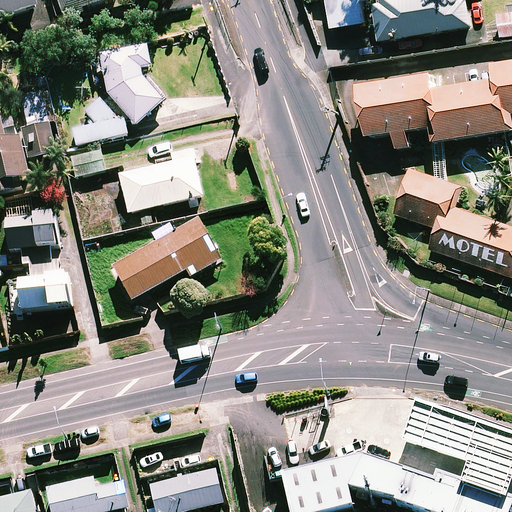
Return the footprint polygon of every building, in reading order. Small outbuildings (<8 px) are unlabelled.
[(0,0),(0,33),(6,32),(4,26),(37,15),(32,0),(0,0)] [(54,0),(61,24),(84,17),(82,11),(115,2),(114,0),(54,0)] [(367,3),(366,0),(324,0),(331,31),(364,24),(360,4),(367,3)] [(370,0),(377,44),(453,32),(455,45),(476,42),(474,29),(469,30),(463,0),(370,0)] [(511,12),(500,14),(503,40),(511,38),(511,12)] [(141,73),(151,71),(146,48),(98,59),(107,97),(136,128),(163,103),(143,82),(141,73)] [(444,67),(367,78),(374,127),(440,118),(442,131),(511,121),(511,57),(501,59),(502,71),(445,78),(444,67)] [(37,77),(17,80),(19,93),(39,90),(37,77)] [(27,130),(56,122),(47,90),(18,99),(27,130)] [(71,130),(75,148),(128,138),(124,119),(116,121),(99,101),(83,115),(92,126),(71,130)] [(3,134),(0,122),(0,196),(31,189),(16,131),(3,134)] [(56,122),(27,130),(20,132),(28,160),(64,150),(56,122)] [(474,173),(423,155),(406,204),(442,217),(435,237),(511,264),(511,209),(467,194),(474,173)] [(202,200),(193,161),(119,178),(128,217),(202,200)] [(35,282),(29,283),(21,284),(24,315),(73,309),(69,278),(64,279),(62,265),(56,266),(54,250),(60,249),(57,218),(9,224),(13,255),(26,253),(28,270),(34,269),(35,282)] [(197,222),(174,236),(169,228),(151,239),(156,247),(114,272),(133,305),(186,273),(190,280),(221,261),(197,222)] [(511,437),(413,404),(400,445),(464,467),(457,485),(504,500),(510,483),(511,483),(511,437)] [(362,456),(279,475),(286,511),(336,511),(353,508),(347,489),(362,456)] [(457,485),(362,456),(347,489),(392,501),(391,504),(415,511),(508,511),(511,503),(511,501),(504,500),(457,485)] [(192,511),(223,505),(214,470),(149,486),(155,511),(192,511)] [(45,491),(50,511),(128,511),(122,483),(95,489),(93,480),(45,491)] [(0,511),(34,511),(30,493),(0,499),(0,511)]
